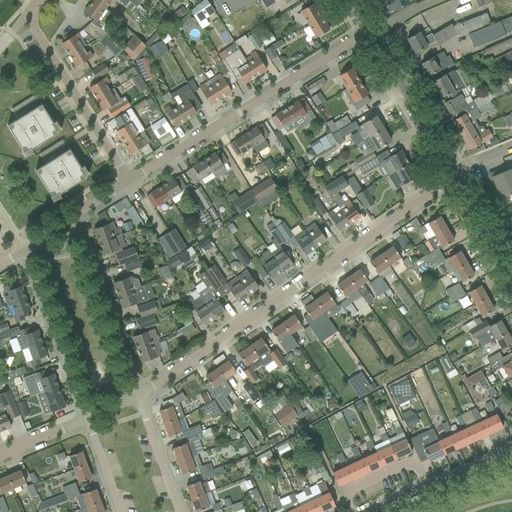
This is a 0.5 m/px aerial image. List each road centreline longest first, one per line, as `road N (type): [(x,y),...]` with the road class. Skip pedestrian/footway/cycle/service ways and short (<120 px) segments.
road 1 (residential): [(136,395),(455,175)]
road 2 (residential): [(127,183),(370,28)]
road 3 (residential): [(127,183),(26,12)]
road 4 (residential): [(23,251),(88,417)]
road 5 (residential): [(136,395),(79,228)]
road 6 (residential): [(455,175),(370,28)]
road 7 (residential): [(178,511),(136,395)]
